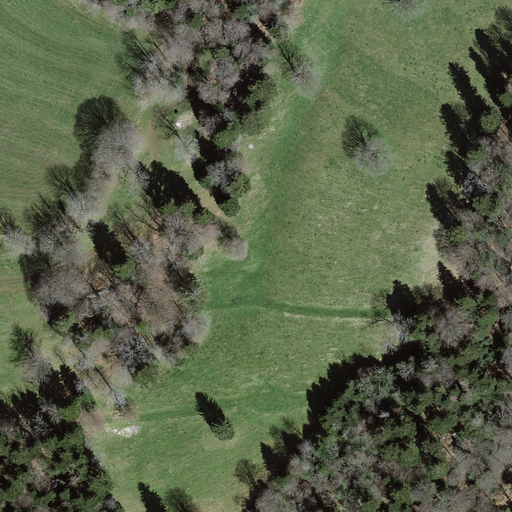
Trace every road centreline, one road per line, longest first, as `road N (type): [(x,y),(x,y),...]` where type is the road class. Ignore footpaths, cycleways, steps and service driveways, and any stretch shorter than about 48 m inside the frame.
road 1 (track): [(57,270),(174,299),(388,314),(511,272)]
road 2 (track): [(291,0),(225,66),(158,113),(151,123),(153,170),(128,218),(57,270),(0,281)]
